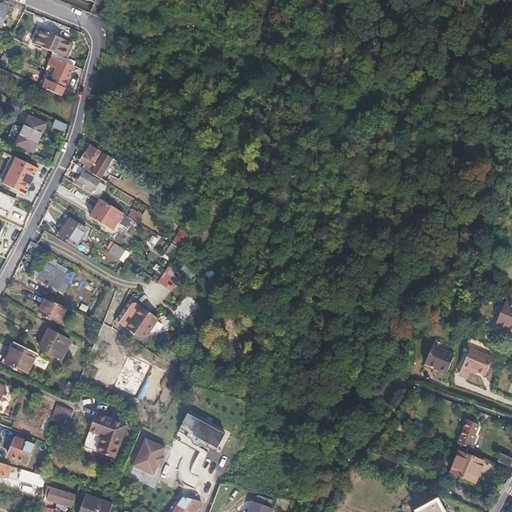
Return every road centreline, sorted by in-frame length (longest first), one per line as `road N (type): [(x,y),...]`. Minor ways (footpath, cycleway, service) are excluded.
road 1 (residential): [(31,0),(86,21),(98,39),(76,137),(27,231)]
road 2 (unknown): [(178,347),(207,511)]
road 3 (residential): [(27,231),(113,280),(155,288)]
road 4 (unknown): [(219,511),(248,438),(238,396)]
